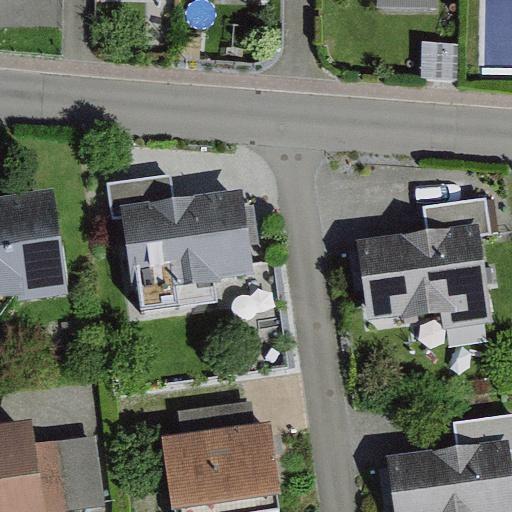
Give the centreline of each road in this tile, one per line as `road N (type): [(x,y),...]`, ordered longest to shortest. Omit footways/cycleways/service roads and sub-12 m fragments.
road 1 (residential): [(290,119),(341,511)]
road 2 (tertiary): [(0,96),(290,119)]
road 3 (tertiary): [(290,119),(511,136)]
